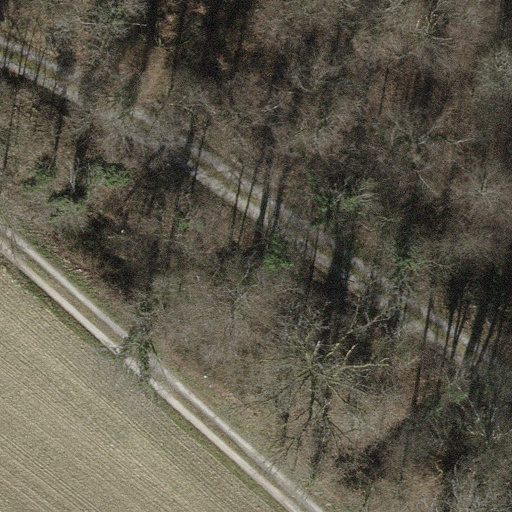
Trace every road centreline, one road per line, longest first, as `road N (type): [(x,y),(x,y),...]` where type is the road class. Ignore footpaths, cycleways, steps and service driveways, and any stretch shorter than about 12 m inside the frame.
road 1 (track): [(0,57),(161,133),(511,370)]
road 2 (track): [(0,246),(302,511)]
